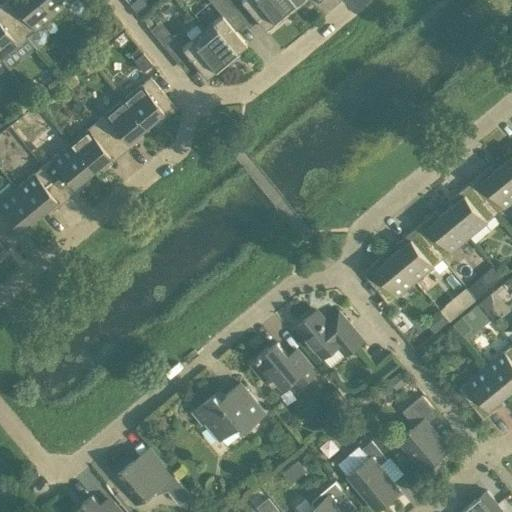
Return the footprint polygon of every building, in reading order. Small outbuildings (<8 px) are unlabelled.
[(3,0),(0,3),(0,8),(24,38),(26,36),(33,44),(35,42),(35,43),(42,43),(47,39),(47,33),(40,24),(50,15),(37,0),(3,0)] [(81,15),(91,6),(86,0),(37,0),(50,15),(65,3),(74,14),(81,15)] [(148,6),(143,0),(133,0),(129,4),(138,15),(148,6)] [(228,4),(225,0),(209,0),(211,2),(221,10),(228,4)] [(276,24),(287,15),(274,0),(240,0),(264,28),(273,20),(276,24)] [(274,0),(287,15),(298,7),(294,2),(297,0),(274,0)] [(0,57),(24,38),(0,8),(0,57)] [(221,14),(201,30),(228,64),(239,55),(236,51),(245,43),(221,14)] [(218,73),(228,64),(201,30),(181,47),(205,76),(214,69),(218,73)] [(176,47),(171,35),(161,43),(169,53),(176,47)] [(152,63),(142,52),(133,60),(141,69),(144,69),(152,63)] [(79,78),(73,71),(65,78),(70,85),(79,78)] [(149,76),(122,98),(144,126),(152,119),(158,120),(159,121),(175,108),(149,76)] [(137,132),(144,126),(122,98),(95,121),(121,152),(137,139),(136,138),(137,132)] [(95,121),(68,143),(91,170),(98,163),(105,164),(106,165),(121,152),(95,121)] [(83,176),(91,170),(68,143),(41,165),(68,197),(83,184),(82,183),(83,176)] [(508,157),(500,164),(511,177),(511,146),(508,150),(509,151),(508,157)] [(485,169),(470,181),(496,213),(511,200),(511,177),(500,164),(493,170),(486,170),(485,169)] [(41,165),(15,187),(37,214),(45,208),(51,208),(52,209),(68,197),(41,165)] [(455,202),(447,209),(469,236),(496,213),(470,181),(455,194),(455,195),(455,202)] [(29,221),(37,214),(15,187),(0,199),(0,223),(14,241),(30,228),(29,227),(29,221)] [(442,258),(469,236),(447,209),(439,215),(432,214),(432,213),(416,226),(442,258)] [(0,223),(0,252),(14,241),(0,223)] [(401,246),(393,253),(416,280),(442,258),(416,226),(401,239),(402,240),(401,246)] [(389,302),(416,280),(393,253),(385,259),(379,259),(378,258),(362,271),(389,302)] [(469,290),(476,299),(503,276),(495,268),(469,290)] [(476,299),(469,290),(466,287),(438,309),(447,321),(476,299)] [(472,303),(455,318),(467,332),(484,316),(472,303)] [(345,354),(363,338),(339,309),(326,320),(316,308),(297,324),(323,356),(337,344),(345,354)] [(425,320),(434,331),(447,321),(438,309),(425,320)] [(317,370),(301,351),(292,359),(277,341),(251,362),(266,381),(273,375),(283,386),(294,377),(300,384),(317,370)] [(511,342),(485,364),(508,392),(511,388),(511,342)] [(500,398),(508,392),(485,364),(458,387),(484,419),(500,406),(499,405),(500,398)] [(408,382),(401,373),(393,379),(401,388),(408,382)] [(221,397),(216,391),(195,408),(192,411),(202,422),(205,420),(220,438),(239,422),(244,428),(265,411),(241,381),(221,397)] [(413,429),(400,440),(424,469),(448,448),(427,422),(438,413),(424,395),(404,412),(414,423),(413,429)] [(356,429),(363,438),(369,433),(362,424),(356,429)] [(395,489),(374,464),(383,457),(368,439),(358,447),(356,444),(334,462),(373,508),(395,489)] [(180,502),(191,494),(173,472),(163,481),(140,454),(118,472),(127,484),(122,489),(135,505),(142,499),(169,489),(180,502)] [(304,511),(340,511),(341,511),(341,507),(350,500),(332,480),(309,499),(309,503),(311,506),(304,511)] [(487,489),(458,511),(498,511),(503,509),(487,489)] [(122,511),(113,500),(103,507),(92,493),(81,502),(83,504),(73,511),(122,511)] [(265,495),(253,504),(259,511),(277,511),(278,511),(265,495)]
